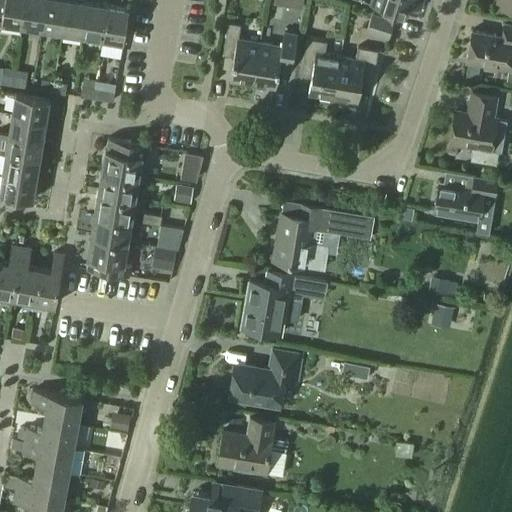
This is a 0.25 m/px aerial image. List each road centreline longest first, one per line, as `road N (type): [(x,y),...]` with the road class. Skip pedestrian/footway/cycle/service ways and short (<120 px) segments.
road 1 (residential): [(229,160),(251,155),(353,174),(389,162),(407,132),(449,0)]
road 2 (residential): [(153,403),(229,160)]
road 3 (residential): [(0,428),(9,374),(153,403)]
road 4 (residential): [(54,219),(58,186),(76,181),(86,122),(127,128),(155,104)]
